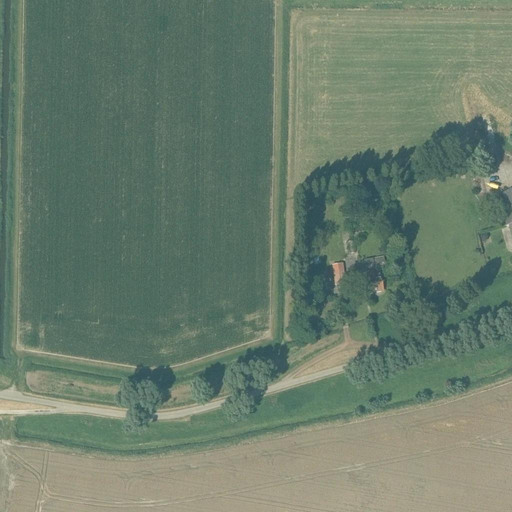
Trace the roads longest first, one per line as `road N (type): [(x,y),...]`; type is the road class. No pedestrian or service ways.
road 1 (unclassified): [(77,407),(174,416),(511,316)]
road 2 (track): [(280,386),(348,344),(398,351)]
